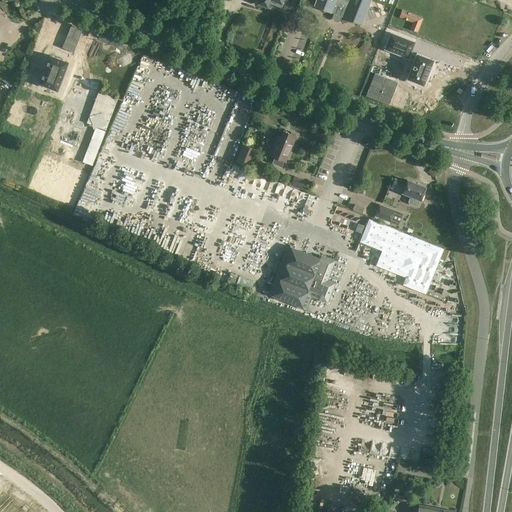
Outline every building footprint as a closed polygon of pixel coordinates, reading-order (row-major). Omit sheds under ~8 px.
[(261,0),(261,3),(272,8),(273,5),(282,9),(284,10),(288,0),(261,0)] [(368,0),(315,0),(314,5),(332,12),(331,13),(339,16),(340,15),(359,23),(368,0)] [(405,18),(400,30),(419,37),(421,31),(441,39),(451,14),(435,7),(427,27),(405,18)] [(391,33),(385,49),(414,61),(407,79),(423,85),(433,60),(411,51),(415,42),(391,33)] [(373,40),(363,44),(367,55),(378,51),(373,40)] [(50,55),(41,79),(59,86),(68,62),(50,55)] [(44,104),(41,119),(52,121),(55,106),(44,104)] [(92,111),(87,122),(103,130),(108,118),(92,111)] [(106,131),(96,127),(83,162),(93,166),(106,131)] [(296,135),(283,130),(280,137),(277,136),(269,154),(275,157),(272,163),(281,167),(284,161),(285,161),(296,135)] [(255,149),(243,144),(236,160),(248,165),(255,149)] [(303,179),(295,176),(291,185),(300,188),(303,179)] [(406,183),(394,178),(391,187),(402,191),(402,192),(411,196),(408,201),(409,203),(416,206),(418,205),(420,200),(421,200),(426,187),(407,179),(406,183)] [(395,210),(379,204),(374,216),(391,222),(395,210)] [(444,249),(369,218),(360,241),(382,250),(376,265),(406,277),(403,285),(426,294),(444,249)] [(325,260),(287,245),(268,293),(306,308),(311,297),(328,303),(335,283),(327,280),(335,260),(326,257),(325,260)] [(3,489),(0,492),(0,507),(9,495),(10,495),(10,494),(10,493),(3,489)] [(0,511),(7,511),(16,499),(10,495),(9,495),(0,507),(0,511)] [(16,499),(7,511),(17,511),(23,504),(16,499)] [(23,504),(17,511),(27,511),(30,509),(31,509),(23,503),(23,504)]
